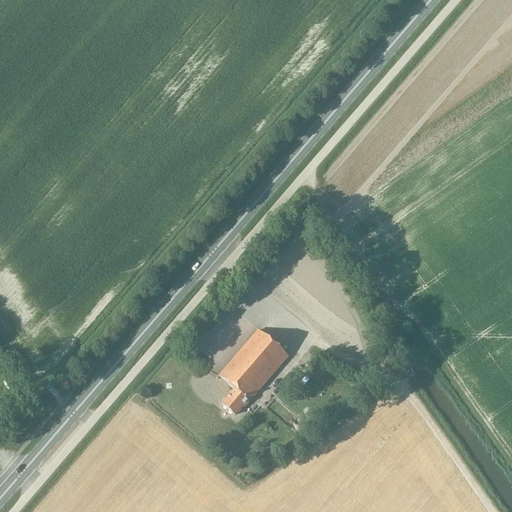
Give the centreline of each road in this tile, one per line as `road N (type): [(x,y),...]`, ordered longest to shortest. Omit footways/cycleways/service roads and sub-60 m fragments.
road 1 (unclassified): [(228,263),(457,0)]
road 2 (primary): [(218,246),(431,0)]
road 3 (primary): [(21,474),(218,246)]
road 4 (unclassified): [(36,487),(228,263)]
road 5 (unknown): [(228,263),(295,339),(294,354),(257,408)]
